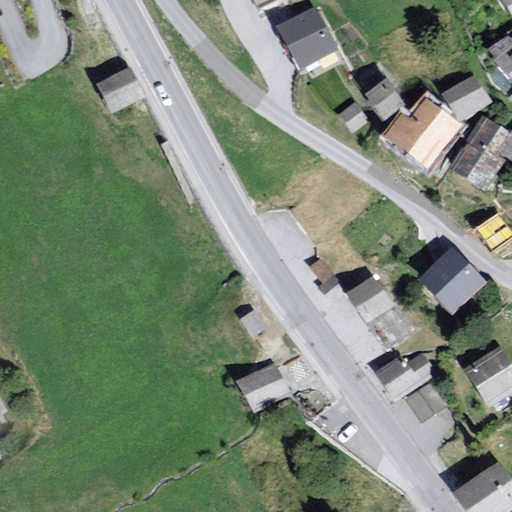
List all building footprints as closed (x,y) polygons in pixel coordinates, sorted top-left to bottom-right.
[(248,0),(253,10),(274,0),(248,0)] [(511,0),(499,0),(496,2),(505,21),(511,17),(511,0)] [(316,11),(269,32),(288,74),(335,54),(316,11)] [(483,69),(511,98),(511,42),(483,69)] [(125,73),(89,88),(102,118),(138,102),(125,73)] [(470,78),(437,101),(454,126),(487,104),(470,78)] [(382,85),(356,102),(372,126),(398,109),(382,85)] [(392,120),(374,146),(420,178),(453,130),(417,105),(402,127),(392,120)] [(366,125),(351,107),(335,120),(350,138),(366,125)] [(511,145),(483,124),(445,176),(474,198),(511,145)] [(511,236),(486,213),(466,235),(492,259),(511,236)] [(440,253),(407,285),(442,322),(475,290),(440,253)] [(342,285),(318,259),(304,272),(327,298),(342,285)] [(367,279),(339,300),(363,332),(391,311),(367,279)] [(511,371),(499,350),(458,375),(480,412),(511,392),(511,371)] [(413,352),(373,378),(391,404),(430,378),(413,352)] [(285,398),(269,368),(227,389),(242,420),(285,398)] [(430,386),(405,403),(420,425),(445,408),(430,386)] [(511,495),(494,468),(446,499),(455,511),(506,511),(511,508),(511,495)]
